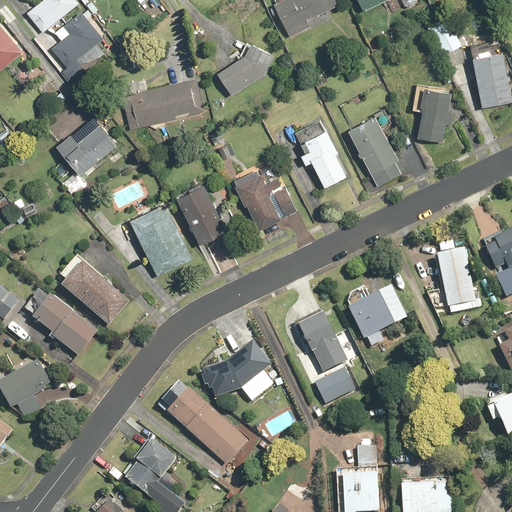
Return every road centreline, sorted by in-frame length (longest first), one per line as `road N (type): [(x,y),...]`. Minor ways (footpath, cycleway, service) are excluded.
road 1 (residential): [(511,158),(185,321),(28,511)]
road 2 (unknown): [(307,503),(312,429),(241,290)]
